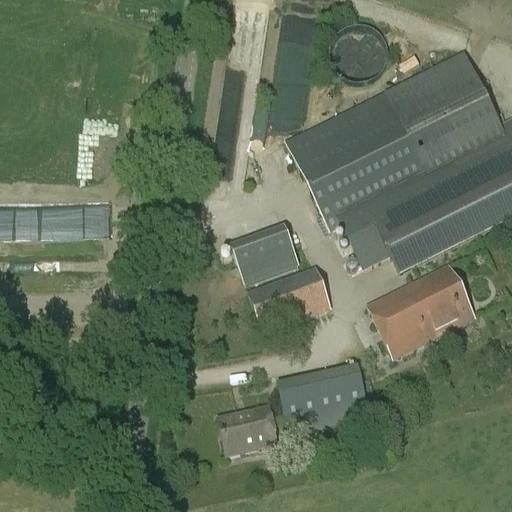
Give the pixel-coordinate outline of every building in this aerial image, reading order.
[(215,189),(246,193),(252,142),(265,143),(269,111),(253,110),(263,27),(234,24),(215,189)] [(392,71),(393,65),(393,58),(391,52),(388,46),(384,41),(379,37),(373,34),(367,32),(360,32),(354,33),(347,35),(342,39),(337,43),(334,49),(331,55),(330,61),(331,68),(332,74),(335,80),(339,85),(345,90),(351,93),(357,94),(363,95),(370,94),(376,91),(382,88),(386,83),(390,77),(392,71)] [(384,97),(429,189),(508,150),(499,132),(463,58),(384,97)] [(508,150),(429,189),(384,97),(284,147),(329,239),(339,234),(360,276),(384,264),(395,286),(511,227),(511,125),(499,132),(508,150)] [(297,272),(283,234),(230,253),(244,291),(297,272)] [(392,365),(473,325),(447,272),(366,312),(392,365)] [(331,317),(314,273),(245,298),(261,342),(290,332),(288,326),(300,322),(302,327),(331,317)] [(287,442),(369,424),(356,370),(275,388),(287,442)] [(225,462),(274,450),(266,414),(217,425),(225,462)]
